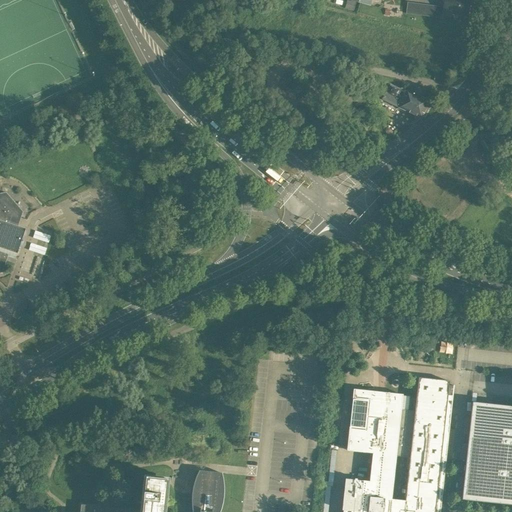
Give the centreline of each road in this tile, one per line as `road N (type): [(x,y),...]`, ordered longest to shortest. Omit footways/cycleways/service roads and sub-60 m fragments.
road 1 (secondary): [(0,407),(275,264),(330,219)]
road 2 (secondary): [(313,207),(263,249),(108,322),(0,385)]
road 3 (primary): [(120,0),(187,99),(313,207)]
road 4 (primary): [(332,190),(219,99),(125,0)]
road 5 (primary): [(330,219),(432,280),(511,301)]
road 6 (primary): [(511,287),(348,203)]
road 7 (tertiary): [(451,109),(332,190)]
road 8 (tertiary): [(348,203),(451,109)]
